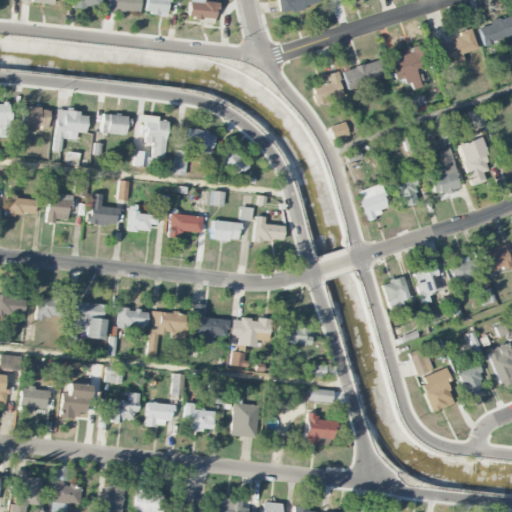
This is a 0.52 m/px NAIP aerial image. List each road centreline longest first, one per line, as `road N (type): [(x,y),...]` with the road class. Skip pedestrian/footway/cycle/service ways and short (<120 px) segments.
road 1 (residential): [(511,504),(401,489),(372,460),(283,175),(253,133)]
road 2 (residential): [(475,451),(427,441),(401,410),(326,148),(264,59)]
road 3 (residential): [(449,0),(264,59),(0,30)]
road 4 (residential): [(0,443),(349,481),(380,469)]
road 5 (residential): [(311,270),(258,284),(0,256)]
road 6 (residential): [(253,133),(193,98),(0,77)]
road 7 (residential): [(511,205),(358,257)]
